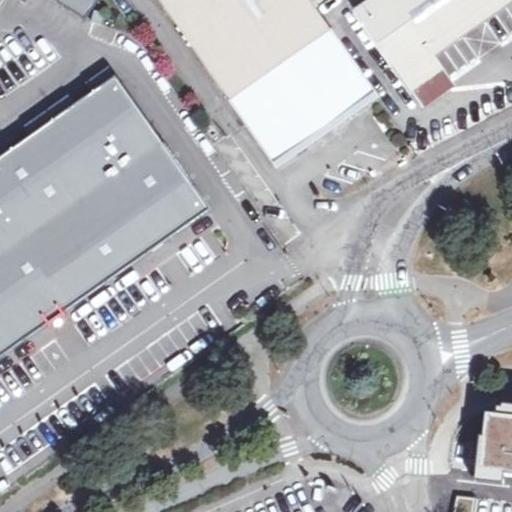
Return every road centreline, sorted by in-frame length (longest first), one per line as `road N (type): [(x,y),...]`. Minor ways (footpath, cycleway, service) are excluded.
road 1 (secondary): [(303,370),(268,408),(211,446),(74,511)]
road 2 (secondary): [(371,312),(384,232),(408,198),(511,135)]
road 3 (secondary): [(152,511),(327,426)]
